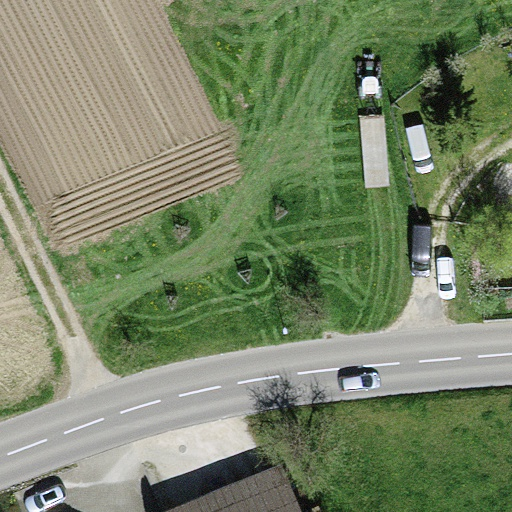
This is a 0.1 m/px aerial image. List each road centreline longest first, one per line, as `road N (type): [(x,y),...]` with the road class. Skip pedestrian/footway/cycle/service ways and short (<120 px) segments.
road 1 (secondary): [(0,457),(219,385),(511,352)]
road 2 (track): [(511,130),(466,166),(437,216),(420,358)]
road 3 (track): [(106,416),(0,190)]
